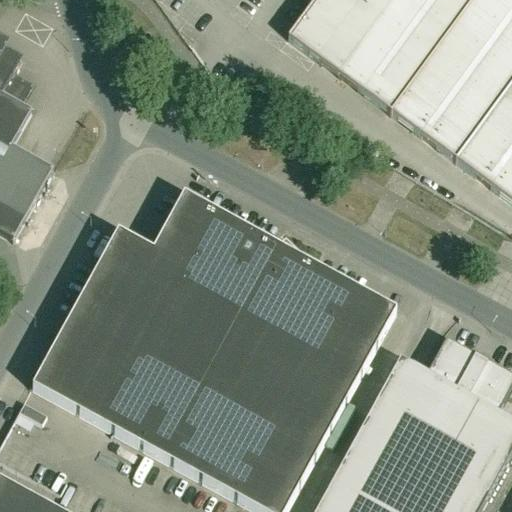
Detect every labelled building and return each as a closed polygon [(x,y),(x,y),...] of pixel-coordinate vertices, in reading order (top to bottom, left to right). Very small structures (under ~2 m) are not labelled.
[(478,0),(319,0),(287,44),(390,119),(478,0)] [(511,0),(478,0),(390,119),(511,208),(511,0)] [(0,238),(13,246),(53,175),(12,151),(32,117),(18,109),(28,91),(11,81),(20,65),(4,55),(6,51),(0,47),(0,238)] [(246,511),(289,511),(396,318),(307,269),(284,248),(279,254),(273,248),(272,250),(183,201),(153,257),(118,238),(32,394),(246,511)] [(399,365),(318,511),(482,511),(511,459),(511,427),(498,419),(511,393),(511,381),(446,346),(427,381),(399,365)] [(19,418),(42,431),(47,421),(24,409),(19,418)] [(0,511),(54,511),(0,482),(0,511)]
